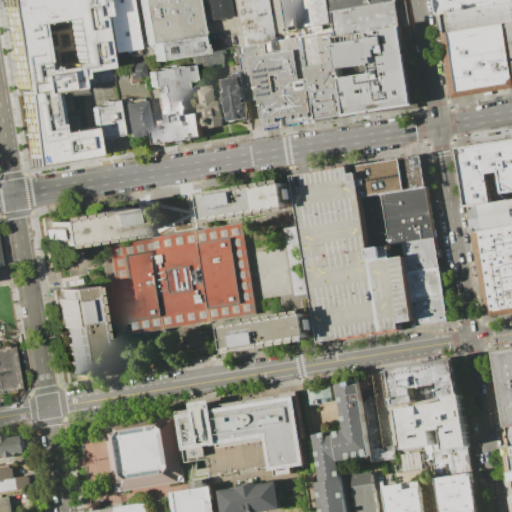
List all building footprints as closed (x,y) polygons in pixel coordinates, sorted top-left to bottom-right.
[(1,0),(16,92),(19,91),(28,166),(90,157),(86,127),(54,132),(48,93),(75,88),(74,80),(78,79),(77,71),(103,67),(96,17),(100,16),(97,0),(1,0)] [(130,0),(138,50),(112,54),(104,0),(130,0)] [(192,0),(196,24),(201,23),(205,51),(152,59),(150,45),(142,46),(134,0),(192,0)] [(225,0),(229,20),(204,24),(199,0),(225,0)] [(231,0),(263,0),(271,43),(265,44),(240,48),(231,0)] [(268,0),(274,33),(300,29),(295,0),(268,0)] [(300,29),(295,0),(330,0),(333,15),(334,24),(300,29)] [(330,0),(400,0),(401,4),(333,15),(330,0)] [(511,0),(435,0),(441,33),(504,23),(511,21),(511,0)] [(401,4),(406,30),(343,40),(337,41),(334,24),(333,15),(401,4)] [(452,97),(511,87),(511,73),(510,59),(504,23),(441,33),(452,97)] [(301,38),(315,121),(348,116),(342,78),(341,68),(337,41),(334,24),(300,29),(301,38)] [(343,40),(406,30),(415,105),(348,116),(342,78),(373,73),(372,64),(341,68),(337,41),(343,40)] [(239,45),(236,32),(218,36),(220,49),(239,45)] [(278,42),(280,53),(273,54),(267,55),(265,44),(240,48),(248,101),(258,99),(263,130),(282,127),(280,118),(283,118),(286,117),(287,126),(315,121),(301,38),(278,42)] [(222,61),(193,66),(192,57),(220,53),(222,61)] [(146,72),(191,64),(194,80),(182,82),(188,115),(199,113),(203,137),(157,145),(153,121),(164,120),(158,86),(148,87),(146,72)] [(80,85),(125,78),(123,65),(78,72),(80,85)] [(143,77),(129,79),(127,68),(142,66),(143,77)] [(222,80),(229,121),(250,117),(243,76),(222,80)] [(200,90),(202,104),(200,105),(204,129),(224,125),(220,103),(218,103),(215,87),(200,90)] [(142,99),(147,134),(126,137),(121,102),(142,99)] [(114,100),(121,134),(97,139),(91,109),(107,105),(106,101),(114,100)] [(461,148),(511,139),(511,190),(506,191),(502,169),(489,172),(494,201),(471,205),(461,148)] [(426,159),(432,191),(410,195),(405,162),(426,159)] [(405,162),(410,195),(371,201),(367,177),(366,168),(405,162)] [(301,178),(329,174),(356,170),(357,179),(367,177),(371,201),(379,254),(400,251),(402,266),(414,264),(416,274),(420,303),(424,324),(408,326),(409,330),(369,336),(327,343),(301,178)] [(208,196),(289,183),(294,210),(233,220),(212,223),(208,196)] [(432,191),(440,244),(412,249),(400,251),(379,254),(371,201),(410,195),(432,191)] [(471,205),(476,233),(511,227),(511,198),(494,201),(471,205)] [(53,248),(49,222),(135,209),(139,234),(113,238),(53,248)] [(104,243),(247,223),(251,249),(261,317),(256,317),(118,337),(104,243)] [(511,227),(476,233),(490,318),(497,317),(511,314),(511,227)] [(440,244),(444,269),(416,274),(414,264),(412,249),(440,244)] [(444,269),(448,298),(420,303),(416,274),(444,269)] [(59,293),(86,289),(89,307),(99,371),(72,375),(59,293)] [(448,298),(452,323),(424,328),(424,324),(420,303),(448,298)] [(233,323),(249,321),(312,311),(316,338),(237,350),(233,323)] [(0,391),(18,389),(11,345),(0,346),(0,391)] [(498,357),(511,354),(511,429),(511,430),(498,357)] [(381,370),(456,357),(462,394),(444,398),(440,398),(437,385),(416,389),(418,401),(387,406),(381,370)] [(360,381),(359,374),(367,373),(371,376),(383,447),(394,445),(396,457),(373,462),(372,457),(360,381)] [(360,381),(372,457),(342,462),(349,511),(309,511),(304,475),(317,472),(304,390),(360,381)] [(304,464),(300,440),(305,439),(298,393),(209,406),(209,401),(188,404),(189,409),(174,412),(174,413),(104,424),(115,493),(185,482),(181,458),(187,457),(192,490),(170,493),(172,511),(147,511),(146,503),(88,511),(213,511),(210,487),(208,468),(198,470),(196,461),(206,460),(205,454),(204,447),(263,438),(269,472),(274,471),(275,477),(292,474),(291,468),(305,466),(304,464)] [(404,449),(398,409),(445,402),(444,398),(462,394),(471,447),(469,447),(433,453),(431,445),(404,449)] [(0,457),(0,436),(10,435),(10,438),(24,436),(26,453),(15,454),(16,457),(6,458),(6,456),(0,457)] [(469,447),(473,472),(437,478),(433,453),(469,447)] [(0,469),(13,467),(15,478),(31,476),(32,488),(0,492),(0,469)] [(350,477),(356,511),(380,511),(373,472),(350,477)] [(479,511),(387,511),(384,486),(420,480),(425,511),(442,511),(437,478),(473,472),(479,511)] [(220,511),(218,492),(276,483),(280,510),(267,511),(220,511)] [(0,511),(0,497),(10,496),(13,511),(0,511)]
